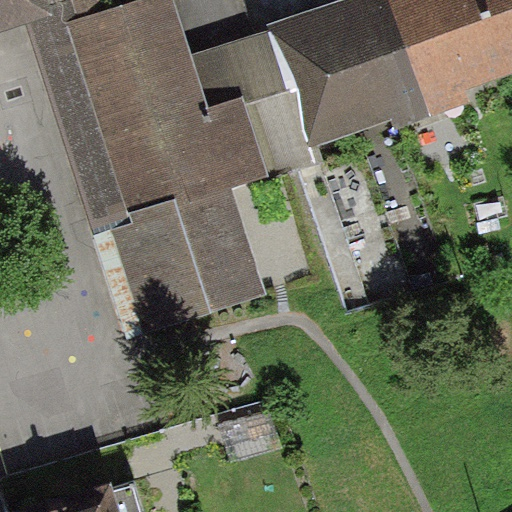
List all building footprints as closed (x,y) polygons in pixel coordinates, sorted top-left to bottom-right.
[(0,0),(0,52),(32,42),(69,31),(109,19),(103,0),(0,0)] [(166,0),(109,19),(69,31),(133,228),(113,234),(147,337),(267,298),(234,196),(270,185),(269,182),(245,105),(209,117),(191,62),(171,0),(166,0)] [(432,123),(391,0),(350,0),(352,2),(266,30),(270,37),(308,155),(395,126),(397,134),(432,123)] [(511,0),(391,0),(432,123),(473,109),(468,98),(511,82),(511,0)] [(133,228),(69,31),(32,42),(96,240),(113,234),(133,228)] [(270,37),(191,62),(209,117),(245,105),(269,182),(312,168),(308,155),(270,37)] [(147,337),(113,234),(96,240),(94,240),(128,343),(147,337)] [(0,511),(151,511),(139,469),(118,475),(114,462),(7,492),(3,481),(0,482),(0,511)]
